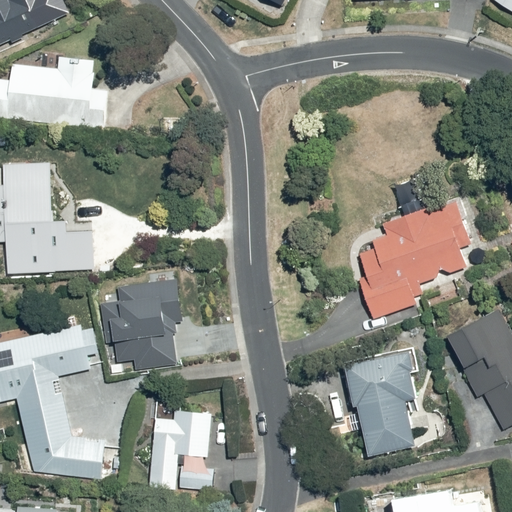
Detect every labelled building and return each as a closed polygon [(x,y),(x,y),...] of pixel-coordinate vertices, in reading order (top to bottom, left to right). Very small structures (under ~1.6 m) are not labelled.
[(0,0),(0,45),(56,18),(47,0),(0,0)] [(511,0),(497,0),(511,9),(511,0)] [(0,77),(0,116),(97,125),(99,59),(65,57),(65,52),(41,51),(41,65),(13,64),(12,78),(0,77)] [(4,186),(0,186),(0,243),(5,244),(5,255),(0,255),(0,270),(58,269),(55,172),(3,173),(4,182),(4,186)] [(422,295),(418,284),(467,267),(461,249),(472,245),(454,193),(391,216),(396,229),(371,238),(374,245),(359,250),(362,260),(355,263),(375,318),(418,302),(417,297),(422,295)] [(102,302),(102,307),(105,324),(111,323),(117,361),(133,358),(136,370),(181,363),(176,332),(173,333),(169,313),(182,310),(177,281),(120,290),(121,299),(102,302)] [(486,396),(503,427),(511,421),(511,331),(499,309),(448,337),(473,382),(470,383),(479,400),(486,396)] [(0,402),(17,399),(33,471),(109,474),(111,439),(74,437),(61,377),(90,371),(88,356),(96,354),(94,327),(80,327),(78,315),(22,324),(23,330),(0,333),(0,402)] [(406,352),(346,365),(356,408),(415,395),(406,352)] [(176,417),(155,416),(153,486),(177,487),(178,455),(210,456),(211,412),(176,411),(176,417)] [(182,467),(182,487),(215,487),(215,466),(182,467)] [(492,511),(490,491),(443,496),(444,499),(403,504),(403,511),(492,511)] [(68,511),(53,510),(53,502),(19,500),(18,511),(68,511)]
